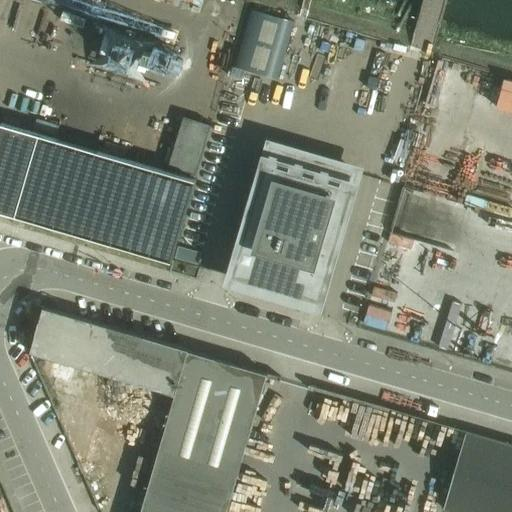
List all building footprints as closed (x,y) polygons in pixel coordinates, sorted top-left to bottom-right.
[(252,10),(235,68),(278,81),(295,23),(252,10)] [(0,211),(173,262),(173,261),(196,181),(2,124),(0,123),(0,211)] [(273,149),(235,279),(318,303),(329,265),(355,175),(356,173),(273,149)] [(413,248),(416,237),(392,232),(390,243),(413,248)] [(376,286),(366,323),(389,329),(398,291),(376,286)] [(31,352),(31,354),(53,360),(46,384),(55,380),(70,412),(90,418),(102,374),(176,396),(142,511),(228,511),(268,374),(215,359),(190,351),(190,350),(44,308),(31,352)] [(449,511),(511,511),(511,445),(468,432),(445,511),(449,511)]
